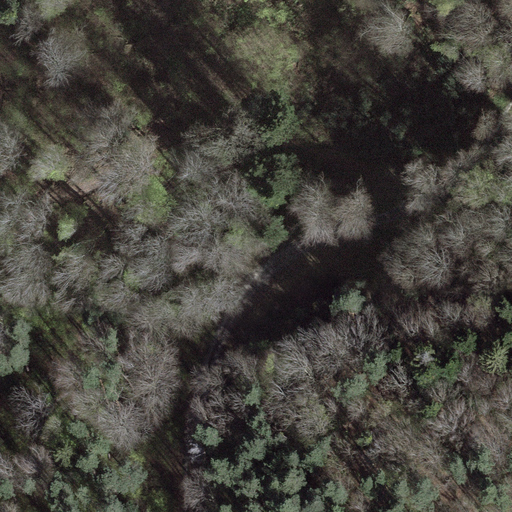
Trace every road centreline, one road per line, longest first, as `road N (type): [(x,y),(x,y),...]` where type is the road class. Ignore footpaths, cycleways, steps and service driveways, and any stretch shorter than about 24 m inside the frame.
road 1 (track): [(190,511),(201,381),(234,313),(289,261),(457,186),(511,108)]
road 2 (track): [(0,234),(50,200),(199,132),(227,129),(457,186),(511,188)]
